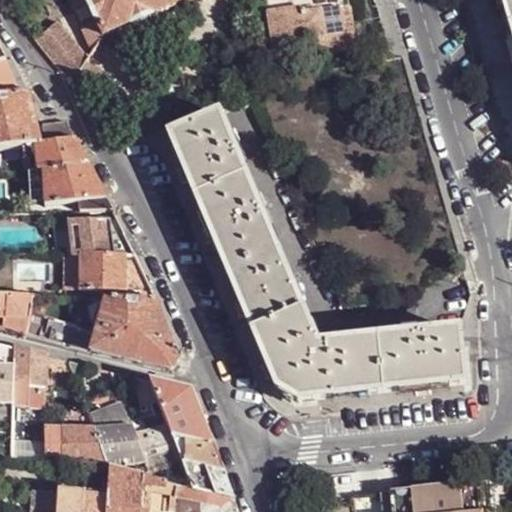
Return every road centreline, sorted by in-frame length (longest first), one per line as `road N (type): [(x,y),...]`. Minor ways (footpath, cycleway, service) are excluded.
road 1 (residential): [(416,0),(492,261),(498,392),(490,426),(246,460)]
road 2 (residential): [(0,7),(127,183),(217,386)]
road 3 (residential): [(217,386),(0,335)]
